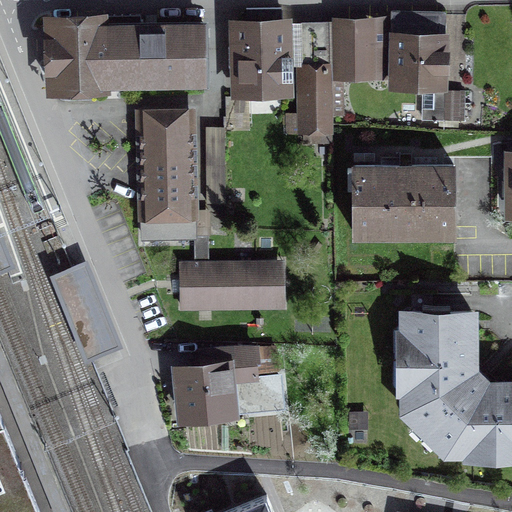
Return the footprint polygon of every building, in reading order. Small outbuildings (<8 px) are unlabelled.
[(284,89),(282,8),(246,9),(247,23),(240,23),(241,90),(284,89)] [(400,39),(400,81),(438,81),(438,14),(393,13),(393,39),(400,39)] [(105,19),(50,21),(53,86),(108,85),(108,83),(205,82),(203,23),(105,24),(105,19)] [(331,73),(330,22),(308,23),(309,61),(301,61),(302,130),(332,129),(331,73)] [(388,72),(388,49),(372,49),(372,22),(330,22),(331,73),(388,72)] [(464,91),(427,90),(427,117),(463,118),(464,91)] [(246,96),(227,96),(227,127),(247,126),(246,96)] [(191,113),(141,114),(144,237),(194,236),(191,113)] [(225,203),(224,127),(206,127),(207,203),(225,203)] [(454,165),(353,165),(354,227),(454,226),(454,165)] [(0,222),(0,270),(16,265),(0,222)] [(194,262),(181,262),(182,306),(271,306),(270,261),(208,262),(208,235),(194,236),(194,262)] [(74,264),(55,272),(88,357),(108,349),(122,343),(89,259),(74,264)] [(410,311),(405,315),(405,326),(398,326),(394,329),(394,357),(399,357),(399,362),(409,362),(410,384),(406,388),(406,409),(447,450),(468,449),(472,446),(494,446),(494,456),(500,456),(500,461),(511,460),(511,382),(486,383),(472,369),(472,311),(410,311)] [(0,323),(0,379),(52,511),(72,511),(75,511),(0,323)] [(205,368),(185,370),(189,412),(226,409),(223,377),(231,377),(231,380),(258,377),(256,362),(276,360),(275,346),(236,346),(203,349),(205,368)] [(0,511),(40,511),(0,410),(0,511)] [(273,511),(266,494),(221,511),(273,511)]
